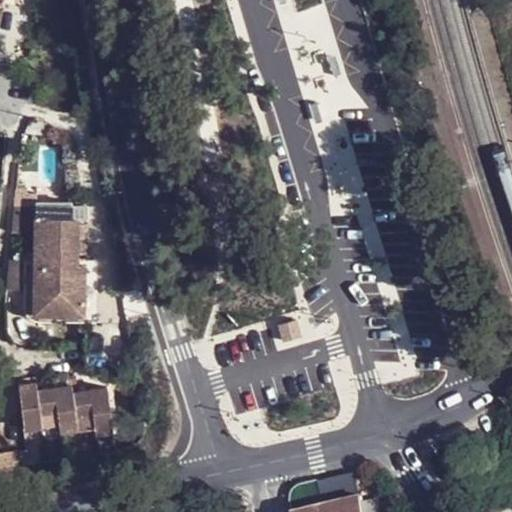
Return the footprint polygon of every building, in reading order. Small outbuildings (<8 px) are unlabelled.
[(336,56),(328,58),(335,80),(343,78),(336,56)] [(318,101),(309,104),(316,126),(325,123),(318,101)] [(78,219),(36,218),(33,312),(85,314),(86,265),(76,265),(78,219)] [(282,342),(302,337),(298,321),(278,326),(282,342)] [(39,378),(16,381),(24,429),(64,422),(66,433),(98,428),(99,438),(116,436),(108,385),(75,391),(73,382),(40,387),(39,378)] [(15,458),(0,459),(0,474),(16,472),(15,458)] [(294,509),(294,511),(365,511),(363,496),(294,509)]
